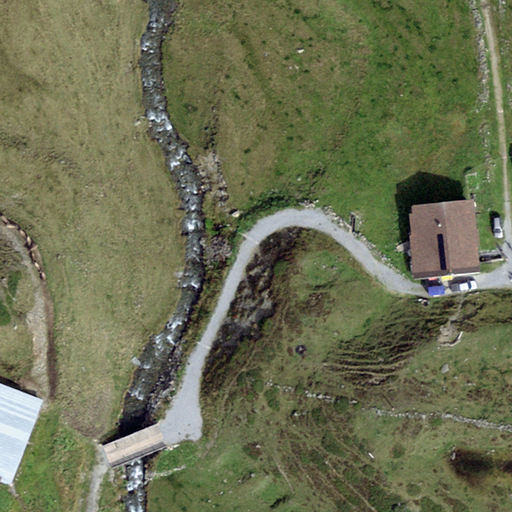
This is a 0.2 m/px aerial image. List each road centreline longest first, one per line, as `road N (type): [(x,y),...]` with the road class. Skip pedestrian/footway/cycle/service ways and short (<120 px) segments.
road 1 (track): [(511,275),(402,296),(322,222),(283,224),(254,248),(162,419),(112,448),(92,511)]
road 2 (track): [(485,0),(511,193)]
